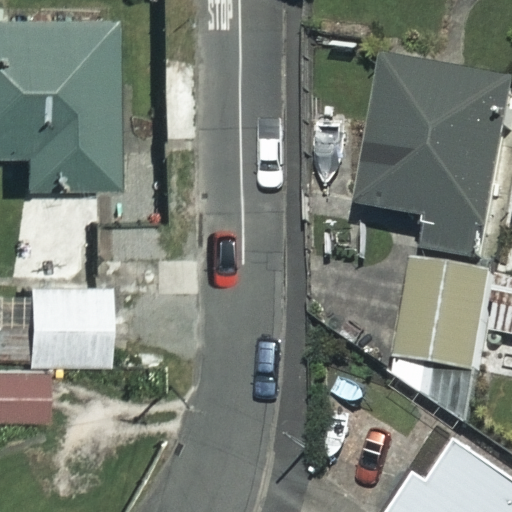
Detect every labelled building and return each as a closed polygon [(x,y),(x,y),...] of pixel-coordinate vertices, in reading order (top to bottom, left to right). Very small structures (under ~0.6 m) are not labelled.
[(100,8),(0,8),(0,144),(11,144),(11,176),(101,176),(100,8)] [(511,67),(378,40),(345,199),(421,215),(415,244),(481,257),(511,107),(511,67)] [(491,278),(414,261),(393,354),(470,371),(491,278)] [(101,280),(21,281),(22,359),(103,357),(101,280)] [(0,366),(0,414),(41,414),(41,366),(0,366)] [(511,511),(511,479),(446,436),(396,511),(511,511)]
